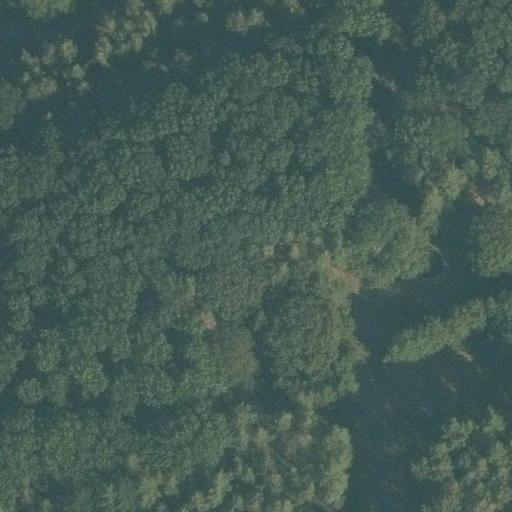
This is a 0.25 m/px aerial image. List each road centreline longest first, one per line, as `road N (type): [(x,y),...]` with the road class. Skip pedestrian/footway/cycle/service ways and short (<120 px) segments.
road 1 (track): [(417,0),(372,133),(360,261),(386,511)]
road 2 (track): [(155,0),(0,70)]
